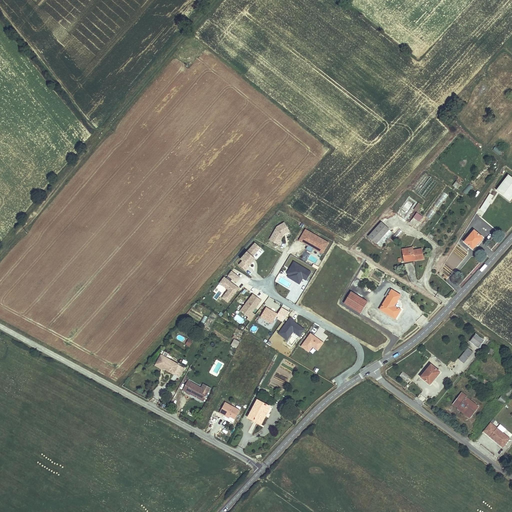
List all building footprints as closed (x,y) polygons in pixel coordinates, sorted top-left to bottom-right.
[(498,155),(502,150),(496,145),(492,150),(498,155)] [(496,191),(498,192),(509,200),(511,196),(511,178),(508,175),(496,191)] [(468,183),(462,191),(466,194),(472,187),(468,183)] [(443,191),(425,215),(430,219),(448,195),(443,191)] [(490,194),(480,210),(484,212),(490,202),(494,196),(490,194)] [(279,245),(289,227),(279,222),(269,240),(279,245)] [(376,247),(388,233),(380,226),(368,240),(376,247)] [(322,254),(329,242),(305,228),(298,240),(307,246),(306,249),(311,252),(313,249),(322,254)] [(475,231),(466,241),(473,249),(483,238),(475,231)] [(388,233),(376,247),(380,250),(392,237),(388,233)] [(245,271),(262,248),(254,242),(237,264),(245,271)] [(400,253),(402,261),(410,260),(411,264),(422,262),(421,252),(411,253),(410,251),(400,253)] [(293,261),(285,277),(300,284),(302,279),(307,281),(312,270),(293,261)] [(236,283),(240,277),(231,270),(227,276),(236,283)] [(227,289),(221,298),(228,303),(239,287),(224,276),(219,283),(227,289)] [(382,312),(397,321),(403,311),(396,307),(402,298),(392,292),(382,312)] [(252,312),(262,301),(252,293),(239,311),(251,320),(255,314),(252,312)] [(351,295),(344,308),(361,317),(368,305),(351,295)] [(272,324),(277,312),(265,307),(259,318),(272,324)] [(282,307),(276,318),(283,322),(290,311),(282,307)] [(233,319),(241,324),(244,319),(237,314),(233,319)] [(293,332),(299,337),(305,328),(289,317),(278,334),(287,340),(293,332)] [(300,346),(309,352),(312,347),(318,351),(324,342),(310,332),(300,346)] [(470,342),(478,348),(484,342),(476,335),(470,342)] [(234,339),(231,345),(236,348),(240,342),(234,339)] [(468,348),(459,360),(462,363),(472,351),(468,348)] [(472,351),(462,363),(464,364),(474,353),(472,351)] [(177,365),(160,355),(154,365),(162,369),(172,374),(177,365)] [(183,368),(177,365),(172,374),(178,378),(183,368)] [(440,372),(431,365),(422,378),(431,385),(440,372)] [(406,382),(410,377),(402,371),(399,376),(406,382)] [(206,392),(198,387),(189,382),(185,380),(183,384),(187,386),(184,391),(183,392),(187,394),(188,394),(192,396),(193,396),(195,396),(195,397),(201,401),(206,392)] [(208,388),(200,383),(198,387),(206,392),(208,388)] [(460,407),(471,416),(478,407),(467,398),(468,397),(463,392),(453,404),(458,408),(460,407)] [(506,403),(508,397),(500,395),(498,400),(506,403)] [(257,401),(248,418),(260,425),(270,408),(257,401)] [(222,416),(223,413),(229,417),(234,420),(239,410),(225,402),(218,414),(222,416)] [(491,422),(483,431),(502,448),(511,438),(491,422)]
